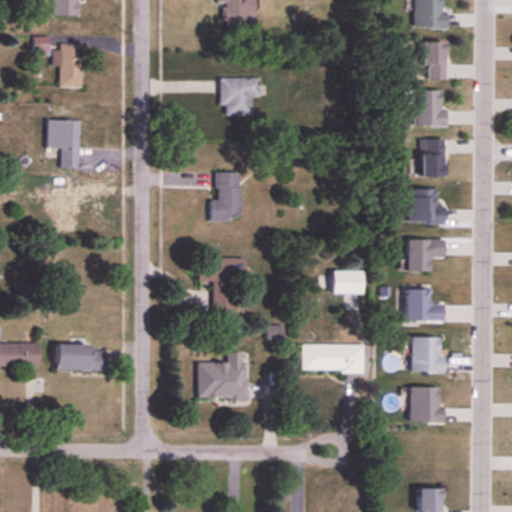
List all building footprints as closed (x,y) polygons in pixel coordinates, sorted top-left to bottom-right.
[(50,0),(50,15),(78,15),(78,0),(50,0)] [(447,28),(447,10),(442,10),(442,0),(413,0),(413,28),(447,28)] [(424,41),(424,79),(447,79),(447,41),(424,41)] [(59,67),(58,88),(80,88),(81,46),(51,46),(51,67),(59,67)] [(218,106),(224,106),(224,116),(249,116),(249,97),(257,97),(257,78),(218,78),(218,106)] [(413,90),(413,125),(444,125),(444,90),(413,90)] [(78,120),(46,120),(45,149),(59,149),(59,169),(77,169),(78,120)] [(445,139),(421,139),(421,175),(445,175),(445,139)] [(239,172),(214,172),(214,200),(208,200),(208,221),(239,221),(239,172)] [(77,194),(69,193),(69,177),(49,176),(48,228),(76,228),(77,194)] [(445,224),(445,206),(436,206),(436,189),(408,189),(408,224),(445,224)] [(406,271),(430,272),(430,257),(444,257),(444,240),(406,239),(406,271)] [(211,321),(240,321),(241,259),(198,258),(198,282),(212,282),(211,321)] [(362,271),(332,271),(332,294),(362,294),(362,271)] [(444,321),(444,304),(430,304),(430,289),(405,289),(405,321),(444,321)] [(442,373),(442,337),(410,337),(410,373),(442,373)] [(38,344),(0,343),(0,368),(38,368),(38,344)] [(104,371),(104,346),(56,345),(55,371),(104,371)] [(301,372),(362,372),(362,345),(301,345),(301,372)] [(246,353),(225,354),(225,364),(196,364),(196,401),(247,401),(246,353)] [(409,423),(441,423),(441,388),(409,388),(409,423)] [(441,511),(441,489),(419,489),(418,511),(441,511)]
